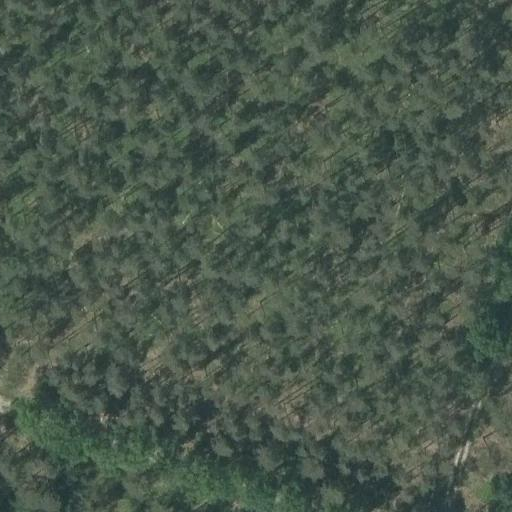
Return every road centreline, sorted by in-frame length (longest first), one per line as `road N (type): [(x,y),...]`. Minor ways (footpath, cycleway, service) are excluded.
road 1 (track): [(0,405),(317,511)]
road 2 (track): [(441,511),(511,273)]
